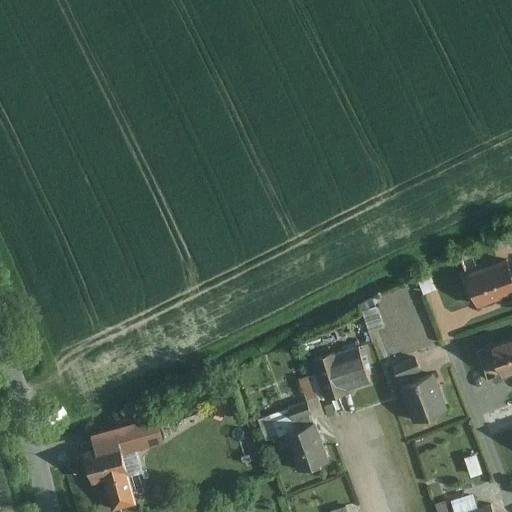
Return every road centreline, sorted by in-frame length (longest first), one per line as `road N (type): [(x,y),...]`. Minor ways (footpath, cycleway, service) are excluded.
road 1 (tertiary): [(0,342),(51,511)]
road 2 (residential): [(509,511),(456,353)]
